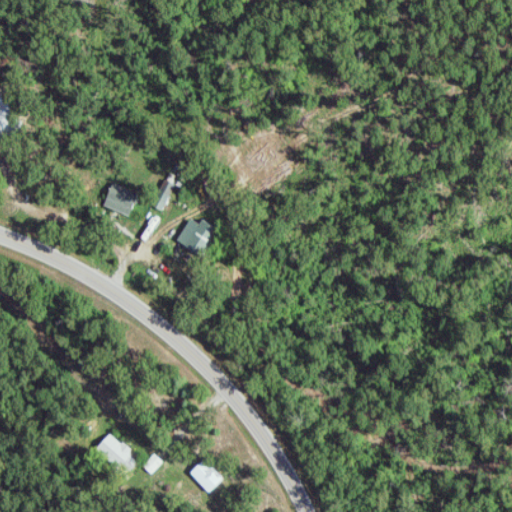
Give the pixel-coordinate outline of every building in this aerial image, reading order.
[(177,183),(165,179),(154,208),(165,212),(177,183)] [(106,206),(132,215),(141,192),(115,183),(106,206)] [(204,255),(221,230),(204,219),(201,224),(193,219),(179,239),(204,255)] [(111,433),(99,448),(127,473),(140,459),(111,433)] [(225,479),(207,459),(192,472),(210,492),(225,479)]
